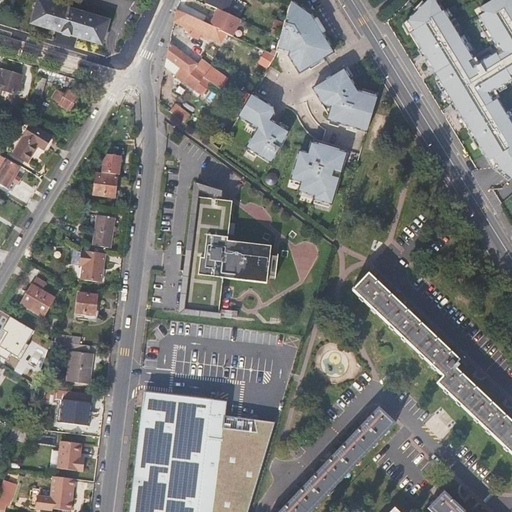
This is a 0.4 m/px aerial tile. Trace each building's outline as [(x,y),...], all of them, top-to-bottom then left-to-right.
[(109,21),(40,0),(38,0),(31,23),(101,44),(109,21)] [(207,0),(205,4),(217,9),(226,13),(231,0),(207,0)] [(411,33),(436,74),(435,74),(461,119),(462,118),(492,168),(507,180),(511,173),(511,121),(499,100),(495,103),(490,94),(511,81),(511,0),(496,0),(484,8),(487,13),(482,17),(500,48),(502,47),(506,54),(500,57),(499,55),(476,69),(472,63),(476,60),(446,11),(444,12),(436,0),(426,0),(407,21),(414,32),(411,33)] [(286,45),(292,47),(294,51),(288,55),(299,73),(333,52),(310,16),(292,2),(291,4),(278,48),(285,50),(286,45)] [(226,13),(217,9),(210,25),(221,30),(233,36),(240,20),(226,13)] [(191,29),(200,34),(214,40),(222,43),(227,34),(221,31),(221,30),(210,25),(176,10),(174,22),(191,29)] [(199,37),(200,34),(191,29),(188,36),(195,39),(197,36),(199,37)] [(204,77),(194,70),(198,63),(170,42),(169,46),(165,67),(182,80),(203,95),(212,83),(204,77)] [(286,45),(285,50),(278,48),(277,51),(288,55),(294,51),(292,47),(286,45)] [(266,50),(259,62),(268,68),(276,56),(266,50)] [(202,58),(200,60),(198,63),(194,70),(204,77),(212,65),(202,58)] [(22,76),(0,69),(0,89),(2,90),(17,94),(22,76)] [(313,88),(322,104),(331,107),(327,120),(334,122),(334,120),(367,130),(377,99),(357,93),(343,70),(313,88)] [(47,80),(37,77),(30,98),(40,101),(41,95),(42,95),(47,80)] [(70,88),(69,90),(66,95),(61,104),(60,105),(70,111),(78,97),(78,96),(79,94),(70,88)] [(66,95),(58,90),(53,99),(61,104),(66,95)] [(273,114),(273,108),(252,95),(239,116),(258,128),(247,147),(271,162),(288,132),(269,121),(273,114)] [(176,104),(171,111),(185,122),(190,114),(176,104)] [(44,149),(51,137),(31,126),(14,153),(28,162),(38,145),(44,149)] [(299,151),(291,179),(301,182),(298,191),(314,195),(313,199),(331,204),(338,179),(331,177),(333,170),(340,172),(346,154),(311,143),(308,154),(299,151)] [(20,179),(26,170),(11,162),(0,155),(0,184),(13,191),(16,186),(20,179)] [(102,173),(120,176),(123,157),(108,155),(104,162),(102,173)] [(338,179),(340,172),(333,170),(331,177),(338,179)] [(94,194),(114,197),(117,176),(97,173),(94,194)] [(272,173),(270,173),(267,174),(266,175),(265,177),(265,180),(265,182),(267,184),(269,185),(272,185),(274,184),(276,182),(277,180),(277,178),(276,176),(275,174),(272,173)] [(24,182),(20,179),(16,186),(20,189),(24,182)] [(217,193),(196,190),(196,191),(193,191),(192,195),(196,195),(195,197),(216,200),(217,193)] [(271,246),(228,241),(232,202),(216,200),(195,197),(188,256),(186,272),(181,312),(191,313),(213,316),(218,316),(223,277),(266,283),(267,276),(276,277),(278,256),(270,255),(271,246)] [(115,218),(98,215),(93,245),(111,247),(115,218)] [(103,281),(107,254),(83,250),(76,249),(74,264),(81,265),(84,266),(82,279),(103,281)] [(186,272),(188,256),(182,255),(180,271),(186,272)] [(353,290),(383,319),(443,376),(437,383),(451,396),(497,439),(511,453),(511,422),(502,413),(506,409),(503,406),(500,403),(496,407),(472,384),(475,380),(473,377),(470,374),(466,378),(455,368),(456,366),(454,364),(459,360),(445,347),(446,345),(447,343),(447,340),(445,338),(443,340),(440,342),(416,319),(418,317),(418,314),(417,312),(415,310),(413,312),(411,314),(387,291),(388,289),(388,287),(388,284),(386,281),(384,284),(382,286),(369,273),(353,290)] [(21,303),(44,316),(54,298),(42,291),(46,283),(37,278),(21,303)] [(77,313),(94,315),(97,295),(80,293),(77,313)] [(179,333),(174,369),(172,391),(193,394),(275,404),(282,345),(249,341),(251,329),(213,324),(213,316),(191,313),(188,335),(179,333)] [(24,342),(32,329),(11,316),(3,329),(6,331),(8,332),(0,345),(0,352),(8,357),(12,351),(22,357),(29,345),(24,342)] [(46,329),(55,332),(56,329),(59,319),(55,318),(53,324),(48,323),(46,329)] [(55,337),(55,341),(80,344),(80,337),(58,335),(58,337),(55,337)] [(89,353),(90,346),(80,344),(55,341),(52,341),(49,348),(71,351),(67,381),(89,383),(93,353),(89,353)] [(172,391),(174,369),(168,368),(166,391),(166,392),(167,394),(168,395),(170,396),(192,399),(193,394),(172,391)] [(89,425),(93,394),(60,390),(36,387),(32,399),(55,401),(56,398),(76,401),(73,423),(89,425)] [(310,511),(338,483),(366,453),(395,423),(378,407),(366,420),(362,416),(360,418),(359,420),(360,422),(360,423),(361,425),(338,450),(335,448),(333,448),(330,449),(329,450),(333,454),(309,480),(305,476),(303,479),(303,481),(303,483),(304,485),(281,510),(279,508),(276,508),(274,509),(272,511),(273,511),(310,511)] [(19,413),(15,423),(22,427),(26,415),(19,413)] [(10,440),(17,442),(18,440),(21,430),(22,427),(15,423),(10,440)] [(27,432),(21,430),(18,440),(23,442),(27,432)] [(81,457),(82,443),(61,441),(58,468),(84,471),(85,461),(80,461),(81,457)] [(50,508),(71,511),(75,479),(54,476),(51,497),(38,496),(36,508),(50,510),(50,508)] [(443,493),(436,486),(430,493),(437,499),(428,509),(431,511),(464,511),(468,507),(462,502),(459,506),(444,492),(443,493)] [(1,488),(0,490),(0,510),(5,511),(6,502),(9,503),(11,489),(1,488)]
